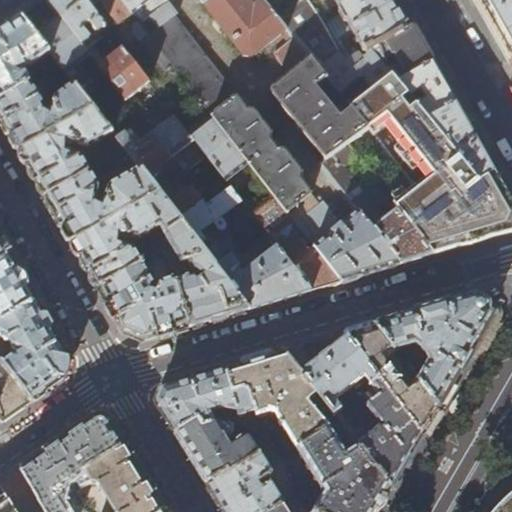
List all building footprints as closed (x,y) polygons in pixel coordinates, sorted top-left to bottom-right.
[(47,0),(59,15),(86,50),(111,35),(109,32),(83,0),(47,0)] [(83,0),(109,32),(133,14),(122,0),(83,0)] [(122,0),(133,14),(140,23),(175,68),(276,198),(342,283),(368,275),(401,265),(358,211),(341,224),(323,201),(322,202),(318,198),(311,204),(307,198),(310,195),(300,181),(301,175),(283,152),(277,151),(270,143),(271,136),(254,113),(247,113),(229,89),(219,83),(211,72),(209,57),(197,50),(184,38),(179,24),(172,15),(176,11),(167,0),(122,0)] [(198,0),(242,57),(252,58),(277,37),(292,43),(278,53),(294,75),(271,93),(324,161),(343,146),(366,129),(350,108),(339,116),(315,85),(324,77),(275,17),(261,0),(198,0)] [(261,0),(275,17),(300,0),(261,0)] [(397,1),(396,0),(300,0),(275,17),(324,77),(338,94),(362,75),(371,68),(360,55),(372,49),(412,27),(397,1)] [(511,0),(475,0),(501,45),(511,63),(511,0)] [(28,11),(20,16),(31,29),(37,25),(28,11)] [(59,15),(35,35),(51,55),(60,68),(74,85),(86,100),(98,91),(85,74),(78,79),(71,70),(89,55),(86,50),(59,15)] [(31,29),(20,16),(0,28),(0,101),(32,84),(27,76),(17,74),(51,55),(35,35),(31,29)] [(159,78),(175,68),(140,23),(135,27),(137,30),(134,33),(141,43),(136,48),(159,78)] [(422,45),(412,27),(372,49),(383,62),(392,57),(394,60),(397,59),(400,64),(390,70),(400,83),(432,63),(422,45)] [(99,67),(125,101),(148,82),(122,49),(99,67)] [(395,210),(431,256),(448,251),(498,236),(511,232),(511,204),(503,188),(494,172),(479,180),(429,119),(418,105),(411,97),(400,83),(390,70),(383,62),(372,49),(360,55),(371,68),(362,75),(374,91),(350,108),(366,129),(379,119),(424,175),(390,204),(395,210)] [(447,88),(432,63),(400,83),(411,97),(419,92),(421,95),(424,94),(427,100),(418,105),(429,119),(455,104),(447,88)] [(94,111),(86,100),(74,85),(57,98),(49,118),(44,116),(46,109),(32,84),(0,101),(0,118),(4,126),(19,151),(94,111)] [(475,138),(455,104),(429,119),(479,180),(494,172),(475,138)] [(100,118),(94,111),(19,151),(30,171),(46,199),(91,173),(82,158),(64,152),(65,148),(89,149),(113,135),(112,134),(107,127),(100,118)] [(111,125),(104,115),(100,118),(107,127),(111,125)] [(205,156),(174,116),(151,134),(171,159),(182,174),(205,156)] [(151,175),(171,159),(151,134),(135,147),(124,133),(126,132),(122,126),(112,134),(113,135),(141,171),(159,195),(167,205),(177,197),(166,183),(161,187),(151,175)] [(342,168),(354,159),(343,146),(324,161),(320,164),(358,211),(401,265),(411,262),(431,256),(395,210),(384,218),(373,206),(377,203),(358,181),(355,183),(342,168)] [(159,195),(141,171),(112,188),(103,210),(98,209),(100,190),(91,173),(46,199),(60,224),(72,244),(159,195)] [(177,197),(167,205),(179,219),(203,201),(192,186),(177,197)] [(203,201),(179,219),(183,225),(250,310),(278,302),(311,292),(277,249),(245,273),(232,255),(226,260),(215,247),(206,244),(199,235),(213,224),(221,233),(223,234),(227,232),(228,230),(228,227),(222,218),(241,202),(229,187),(206,205),(203,201)] [(167,205),(159,195),(72,244),(84,266),(98,290),(144,265),(136,251),(118,246),(119,240),(138,242),(160,229),(166,237),(183,225),(179,219),(167,205)] [(251,214),(277,249),(311,292),(318,290),(342,283),(276,198),(251,214)] [(250,310),(183,225),(166,237),(183,266),(188,264),(192,271),(207,280),(204,284),(197,279),(178,285),(190,328),(220,319),(250,310)] [(0,261),(9,256),(0,239),(0,261)] [(9,256),(0,261),(0,322),(1,324),(14,317),(13,315),(36,302),(17,269),(9,256)] [(157,289),(144,265),(98,290),(110,310),(122,332),(145,342),(167,335),(190,328),(178,285),(177,280),(163,285),(159,297),(155,295),(157,289)] [(476,357),(504,310),(489,291),(480,298),(493,313),(469,354),(476,357)] [(469,354),(493,313),(480,298),(477,294),(418,312),(374,325),(394,351),(416,345),(418,348),(417,349),(425,359),(426,359),(428,363),(418,381),(418,382),(438,408),(464,364),(469,354)] [(14,317),(1,324),(0,325),(0,337),(8,340),(14,350),(24,354),(19,358),(12,357),(2,364),(32,402),(48,391),(62,381),(67,357),(53,332),(36,302),(13,315),(14,317)] [(357,330),(345,334),(422,435),(431,419),(438,408),(418,382),(406,392),(399,382),(400,381),(390,367),(389,368),(384,362),(396,353),(394,351),(374,325),(357,330)] [(319,341),(284,352),(316,393),(329,409),(340,424),(358,447),(391,489),(408,459),(422,435),(345,334),(319,341)] [(254,361),(225,369),(233,394),(244,391),(249,394),(255,414),(257,418),(271,415),(276,417),(297,450),(331,429),(340,424),(329,409),(320,416),(307,400),(316,393),(284,352),(254,361)] [(401,359),(411,373),(417,369),(406,355),(401,359)] [(0,419),(3,423),(18,412),(32,402),(2,364),(0,360),(0,419)] [(239,419),(255,414),(249,394),(244,391),(233,394),(225,369),(190,380),(161,389),(156,403),(164,416),(175,434),(197,421),(202,430),(217,426),(209,413),(217,410),(237,414),(239,419)] [(41,456),(21,470),(45,511),(66,511),(60,500),(63,499),(64,491),(62,487),(78,478),(77,475),(84,471),(84,470),(124,446),(115,432),(109,422),(94,419),(41,456)] [(220,431),(217,426),(202,430),(197,421),(175,434),(191,460),(206,484),(226,470),(228,473),(260,454),(250,438),(244,436),(229,446),(225,438),(227,437),(222,430),(220,431)] [(348,455),(331,429),(297,450),(324,493),(314,511),(377,511),(391,489),(358,447),(351,451),(356,459),(349,460),(347,456),(348,455)] [(84,470),(84,471),(91,483),(102,487),(117,511),(161,511),(164,511),(143,477),(124,446),(84,470)] [(272,474),(260,454),(228,473),(226,470),(206,484),(223,511),(222,511),(272,511),(287,503),(279,489),(275,491),(270,483),(260,489),(257,484),(272,474)] [(0,485),(7,496),(15,511),(45,511),(21,470),(7,480),(0,485)] [(511,511),(511,495),(505,501),(498,509),(495,511),(511,511)] [(0,511),(15,511),(7,496),(0,500),(0,511)] [(292,511),(287,503),(272,511),(292,511)]
